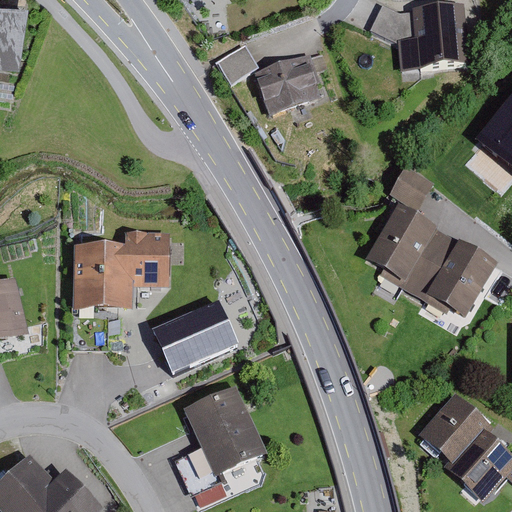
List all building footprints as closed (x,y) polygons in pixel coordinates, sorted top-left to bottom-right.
[(30,7),(0,2),(0,65),(21,68),(30,7)] [(415,44),(413,17),(400,18),(383,9),(371,35),(398,48),(401,77),(420,76),(417,44),(415,44)] [(465,10),(412,15),(413,17),(415,44),(417,44),(420,76),(470,72),(465,10)] [(246,49),(217,67),(231,90),(260,73),(246,49)] [(310,58),(254,78),(270,123),(322,105),(317,90),(321,89),(310,58)] [(511,111),(482,147),(490,154),(495,148),(511,161),(511,111)] [(407,172),(391,199),(418,215),(434,188),(407,172)] [(399,212),(366,267),(382,276),(380,279),(412,299),(447,240),(399,212)] [(125,253),(75,252),(75,318),(133,318),(134,292),(170,293),(171,240),(125,239),(125,253)] [(499,270),(447,240),(412,299),(446,320),(449,316),(466,326),(499,270)] [(14,285),(0,287),(0,359),(44,348),(42,325),(27,328),(14,285)] [(236,351),(218,309),(173,329),(181,348),(163,357),(172,379),(236,351)] [(237,391),(182,416),(200,454),(173,466),(190,502),(193,500),(221,488),(218,482),(268,460),(237,391)] [(418,441),(449,469),(453,473),(484,437),(489,441),(494,436),(456,401),(418,441)] [(483,510),(507,483),(511,477),(511,461),(489,441),(484,437),(453,473),(449,469),(444,474),(483,510)] [(29,462),(0,490),(0,511),(98,511),(66,479),(56,489),(29,462)] [(221,488),(193,500),(198,511),(199,511),(228,499),(223,487),(221,488)]
